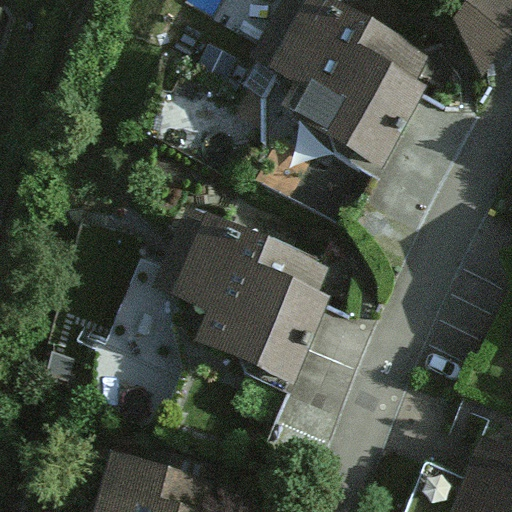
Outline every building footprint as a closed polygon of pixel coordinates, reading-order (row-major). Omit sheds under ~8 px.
[(286,0),(253,60),(312,93),(296,123),(383,172),(427,93),(408,83),(422,58),(318,0),(286,0)] [(482,94),(511,53),(511,0),(482,0),(458,35),(482,94)] [(297,391),(334,310),(307,298),(318,274),(212,226),(176,305),(215,322),(203,349),(297,391)] [(511,511),(511,451),(488,442),(460,511),(511,511)] [(208,511),(214,496),(113,466),(98,511),(208,511)]
